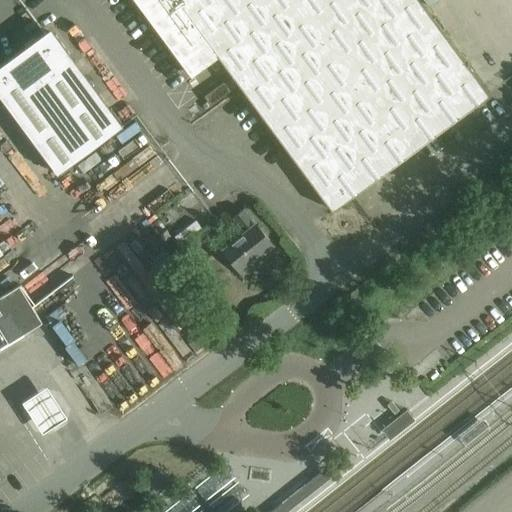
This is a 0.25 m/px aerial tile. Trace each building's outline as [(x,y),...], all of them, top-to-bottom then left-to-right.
[(489,94),(418,0),(135,0),(191,75),(219,55),(333,209),(489,94)] [(44,33),(43,34),(0,65),(0,96),(57,174),(123,125),(55,35),(44,33)] [(230,90),(224,82),(204,96),(211,104),(230,90)] [(36,174),(50,185),(57,175),(44,165),(36,174)] [(233,217),(245,233),(223,251),(243,276),(257,264),(254,260),(272,244),(243,208),(233,217)] [(0,348),(42,323),(18,285),(0,296),(0,312),(1,314),(0,314),(0,348)] [(34,394),(22,402),(42,432),(54,424),(65,417),(46,387),(34,394)] [(389,431),(409,420),(405,411),(384,422),(389,431)] [(140,486),(150,500),(172,483),(161,469),(140,486)]
